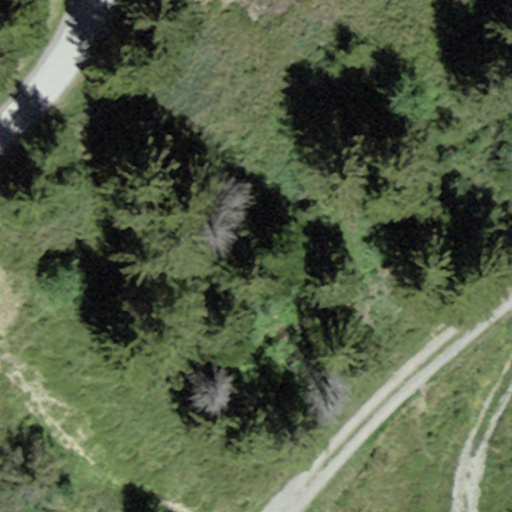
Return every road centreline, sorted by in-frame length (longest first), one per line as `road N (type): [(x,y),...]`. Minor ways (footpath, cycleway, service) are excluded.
road 1 (track): [(511,286),(448,337),(284,511)]
road 2 (unclassified): [(95,0),(38,91),(0,127)]
road 3 (track): [(511,366),(468,472),(466,511)]
